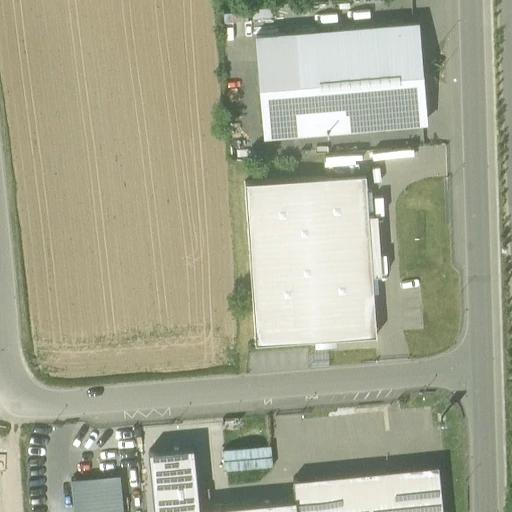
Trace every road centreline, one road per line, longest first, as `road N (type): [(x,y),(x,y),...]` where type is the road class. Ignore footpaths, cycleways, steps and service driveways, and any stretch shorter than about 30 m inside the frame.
road 1 (unclassified): [(16,407),(479,374)]
road 2 (tertiary): [(479,374),(473,0)]
road 3 (tertiary): [(482,511),(479,374)]
